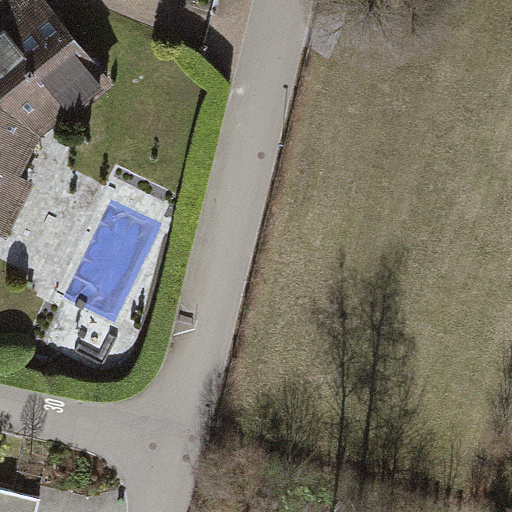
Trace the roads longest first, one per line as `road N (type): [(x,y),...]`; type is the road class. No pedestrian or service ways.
road 1 (residential): [(283,0),(174,448)]
road 2 (residential): [(0,402),(174,448)]
